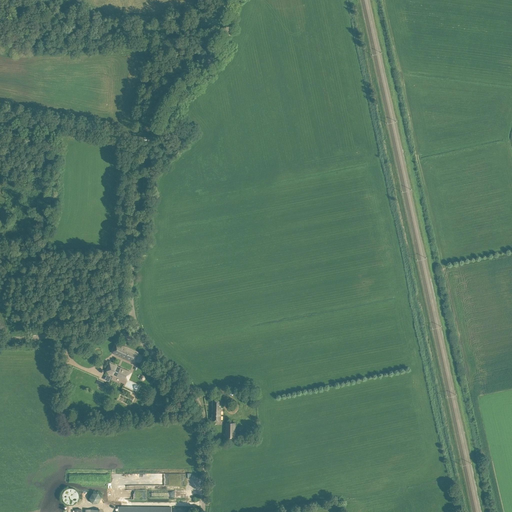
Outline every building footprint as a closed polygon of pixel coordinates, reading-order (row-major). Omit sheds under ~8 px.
[(114,354),(134,363),(138,352),(119,344),(114,354)] [(108,372),(126,380),(127,378),(130,372),(111,364),(108,372)] [(212,420),(221,421),(221,400),(212,400),(212,420)] [(226,438),(235,438),(235,423),(226,423),(226,438)] [(80,499),(79,493),(76,493),(75,488),(72,488),(73,492),(70,493),(71,494),(67,495),(69,502),(80,499)] [(104,502),(103,492),(92,493),(92,496),(90,496),(91,503),(104,502)]
